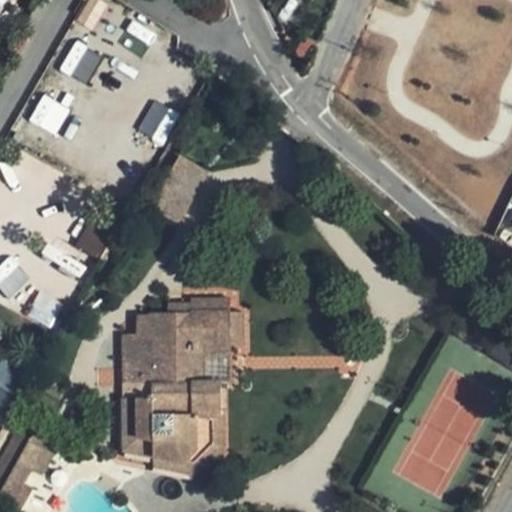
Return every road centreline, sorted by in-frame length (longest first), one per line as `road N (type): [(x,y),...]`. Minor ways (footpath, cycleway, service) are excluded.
road 1 (residential): [(304,106),(511,290)]
road 2 (residential): [(245,0),(254,30),(304,106)]
